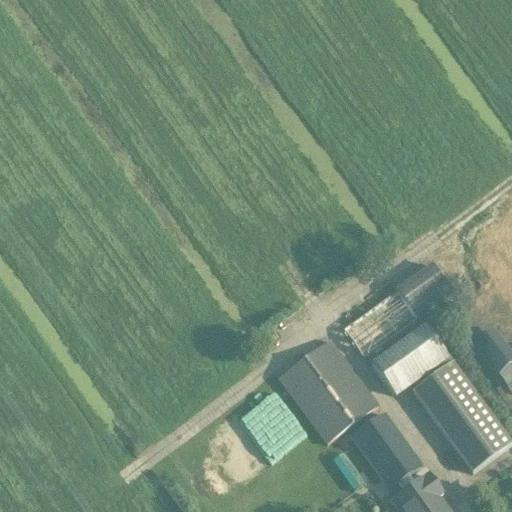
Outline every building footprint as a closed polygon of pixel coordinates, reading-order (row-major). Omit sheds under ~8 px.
[(371,369),(392,399),(447,359),(426,329),(371,369)] [(511,359),(494,335),(476,349),(497,377),(511,366),(511,359)] [(327,448),(367,418),(378,410),(330,344),(279,382),(327,448)] [(412,394),(471,475),(511,446),(451,365),(412,394)] [(379,421),(351,442),(389,495),(389,496),(399,489),(404,495),(389,506),(394,511),(448,511),(434,493),(435,492),(439,489),(437,487),(429,476),(414,487),(410,481),(424,471),(423,470),(385,417),(384,418),(379,421)]
